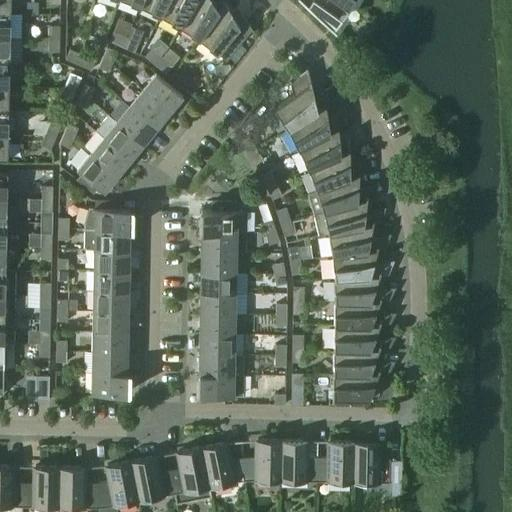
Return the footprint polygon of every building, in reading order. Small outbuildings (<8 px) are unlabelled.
[(0,0),(0,12),(9,13),(9,0),(0,0)] [(159,15),(166,0),(141,0),(139,6),(159,15)] [(179,26),(196,0),(166,0),(159,15),(179,26)] [(198,38),(218,9),(211,0),(196,0),(179,26),(198,38)] [(344,3),(339,0),(304,0),(331,23),(331,22),(329,21),(344,3)] [(223,1),(218,9),(198,38),(216,52),(226,60),(246,36),(223,1)] [(0,36),(9,37),(9,13),(0,12),(0,36)] [(59,38),(59,25),(48,25),(48,38),(59,38)] [(122,46),(126,36),(113,31),(109,41),(122,46)] [(0,60),(8,61),(9,37),(0,36),(0,60)] [(139,42),(126,36),(122,46),(134,52),(139,42)] [(59,51),(59,38),(48,38),(48,51),(59,51)] [(151,47),(144,56),(155,65),(162,56),(151,47)] [(78,64),(82,54),(69,48),(65,58),(78,64)] [(115,56),(105,51),(100,61),(110,66),(115,56)] [(90,69),(95,59),(82,54),(78,64),(90,69)] [(165,73),(172,65),(162,56),(155,65),(165,73)] [(0,85),(8,85),(8,61),(0,60),(0,85)] [(106,76),(110,66),(100,61),(96,72),(106,76)] [(78,83),(83,71),(73,67),(68,79),(78,83)] [(287,129),(317,109),(307,70),(306,70),(306,71),(291,82),(289,82),(293,95),(274,109),(287,129)] [(182,95),(155,73),(142,89),(169,111),(182,95)] [(73,95),(78,83),(68,79),(63,91),(73,95)] [(94,88),(84,83),(80,93),(90,98),(94,88)] [(169,111),(142,89),(129,105),(156,127),(169,111)] [(85,108),(90,98),(80,93),(76,104),(85,108)] [(298,147),(329,131),(325,104),(317,109),(287,129),(298,147)] [(156,127),(129,105),(116,120),(143,142),(156,127)] [(143,142),(116,120),(108,114),(95,130),(103,136),(130,158),(143,142)] [(58,131),(63,119),(53,115),(48,127),(58,131)] [(77,127),(67,123),(63,133),(73,137),(77,127)] [(53,143),(58,131),(48,127),(43,139),(53,143)] [(337,127),(329,131),(298,147),(307,168),(340,153),(337,127)] [(68,147),(73,137),(63,133),(59,143),(68,147)] [(255,147),(248,135),(239,141),(246,152),(255,147)] [(130,158),(103,136),(90,152),(117,174),(130,158)] [(263,159),(255,147),(246,152),(254,165),(263,159)] [(316,189),(349,177),(348,150),(340,153),(307,168),(308,169),(316,189)] [(117,174),(90,152),(76,169),(103,191),(117,174)] [(275,181),(269,169),(259,174),(265,186),(275,181)] [(358,174),(349,177),(316,189),(323,211),(357,201),(358,174)] [(281,194),(275,181),(265,186),(272,199),(281,194)] [(52,198),(52,185),(40,185),(39,198),(52,198)] [(52,211),(52,198),(39,198),(39,211),(52,211)] [(366,198),(357,201),(323,211),(313,214),(318,234),(328,232),(362,225),(366,198)] [(289,219),(285,206),(275,209),(279,222),(289,219)] [(129,229),(129,208),(88,207),(84,228),(94,228),(129,229)] [(246,231),(246,210),(201,209),(200,230),(235,231),(246,231)] [(69,217),(58,217),(58,228),(69,228),(69,217)] [(294,232),(289,219),(279,222),(284,236),(294,232)] [(275,229),(272,220),(262,223),(265,233),(275,229)] [(372,224),(362,225),(328,232),(331,255),(367,250),(372,224)] [(68,239),(69,228),(58,228),(57,239),(68,239)] [(128,249),(129,229),(94,228),(84,228),(84,248),(93,249),(128,249)] [(279,241),(275,229),(265,233),(268,244),(279,241)] [(246,231),(235,231),(200,230),(200,250),(235,251),(245,251),(246,231)] [(51,246),(51,233),(39,233),(38,246),(51,246)] [(51,259),(51,246),(38,246),(38,259),(51,259)] [(128,270),(128,249),(93,249),(93,269),(128,270)] [(298,249),(287,250),(289,262),(300,260),(298,249)] [(376,249),(367,250),(331,255),(333,277),(369,275),(376,249)] [(235,271),(235,251),(200,250),(200,271),(235,271)] [(68,258),(57,257),(57,268),(68,269),(68,258)] [(284,270),(282,259),(271,261),(273,271),(284,270)] [(302,272),(300,260),(289,262),(291,274),(302,272)] [(68,280),(68,269),(57,268),(57,279),(68,280)] [(128,290),(128,270),(93,269),(93,289),(128,290)] [(286,281),(284,270),(273,271),(275,282),(286,281)] [(234,292),(235,271),(200,271),(199,292),(234,292)] [(369,300),(378,275),(369,275),(333,277),(334,300),(369,300)] [(50,295),(50,282),(38,282),(37,294),(50,295)] [(303,299),(303,285),(292,285),(292,299),(303,299)] [(127,311),(128,290),(93,289),(92,310),(127,311)] [(234,312),(234,292),(199,292),(199,312),(234,312)] [(14,294),(4,294),(0,293),(0,317),(4,318),(14,318),(14,294)] [(50,308),(50,295),(37,294),(37,307),(50,308)] [(67,298),(56,298),(56,309),(67,309),(67,298)] [(303,313),(303,299),(292,299),(292,313),(303,313)] [(379,300),(369,300),(334,300),(333,324),(369,324),(379,300)] [(286,313),(286,302),(275,302),(275,313),(286,313)] [(67,320),(67,309),(56,309),(56,320),(67,320)] [(127,331),(127,311),(92,310),(92,330),(127,331)] [(234,333),(234,312),(199,312),(199,332),(234,333)] [(286,324),(286,313),(275,313),(275,324),(286,324)] [(14,318),(4,318),(0,317),(0,341),(3,342),(13,342),(14,318)] [(378,324),(369,324),(333,324),(333,348),(369,348),(378,324)] [(49,343),(49,330),(37,330),(37,342),(49,343)] [(126,351),(127,331),(92,330),(91,351),(126,351)] [(233,353),(234,333),(199,332),(198,353),(233,353)] [(303,333),(292,333),(291,347),(302,347),(303,333)] [(66,339),(56,339),(55,350),(66,350),(66,339)] [(13,342),(3,342),(0,341),(0,365),(3,366),(13,366),(13,342)] [(49,356),(49,343),(37,342),(36,355),(49,356)] [(285,354),(285,343),(274,343),(274,354),(285,354)] [(302,361),(302,347),(291,347),(291,361),(302,361)] [(378,348),(369,348),(333,348),(332,372),(369,372),(378,348)] [(66,361),(66,350),(55,350),(55,361),(66,361)] [(126,372),(126,351),(91,351),(91,371),(126,372)] [(243,353),(233,353),(198,353),(198,373),(233,373),(243,374),(243,353)] [(285,365),(285,354),(274,354),(274,365),(285,365)] [(9,382),(2,376),(3,366),(0,365),(0,391),(1,391),(2,391),(2,390),(9,383),(10,383),(10,382),(9,382)] [(126,393),(126,372),(91,371),(91,392),(126,393)] [(377,372),(369,372),(332,372),(332,386),(328,386),(328,405),(362,405),(366,397),(368,397),(377,372)] [(243,374),(233,373),(198,373),(197,394),(242,395),(243,374)] [(48,400),(49,375),(36,374),(36,399),(48,400)] [(65,389),(55,389),(54,400),(65,400),(65,389)] [(301,404),(302,390),(291,390),(290,404),(301,404)] [(284,404),(284,393),(274,393),(273,404),(284,404)] [(280,479),(281,439),(257,438),(256,455),(242,456),(244,479),(251,479),(280,479)] [(316,480),(316,456),(304,456),(304,439),(281,439),(280,479),(316,480)] [(352,480),(353,440),(329,440),(329,456),(316,456),(316,480),(352,480)] [(388,480),(389,458),(389,457),(376,457),(377,440),(353,440),(352,480),(392,481),(392,480),(388,480)] [(244,479),(242,456),(228,457),(225,441),(201,446),(209,485),(237,480),(244,479)] [(209,485),(201,446),(178,450),(181,466),(169,469),(173,492),(175,503),(211,496),(209,485)] [(173,492),(169,469),(157,471),(154,455),(130,459),(138,499),(173,492)] [(138,499),(130,459),(107,464),(110,480),(96,481),(98,506),(105,505),(138,499)] [(0,504),(22,505),(22,481),(10,481),(10,464),(0,464),(0,504)] [(58,506),(59,465),(35,465),(35,481),(22,481),(22,505),(58,506)] [(98,506),(96,481),(82,482),(83,466),(59,465),(58,506),(91,507),(98,506)]
